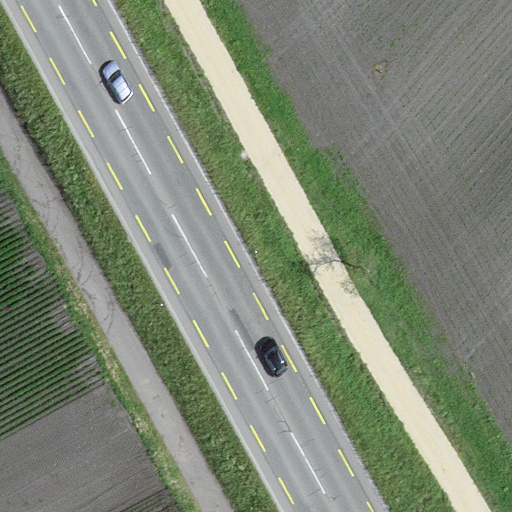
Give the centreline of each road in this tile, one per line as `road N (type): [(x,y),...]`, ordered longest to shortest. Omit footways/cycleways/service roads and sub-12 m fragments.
road 1 (track): [(180,0),(342,295),(474,511)]
road 2 (primary): [(334,511),(55,0)]
road 3 (track): [(216,511),(0,114)]
